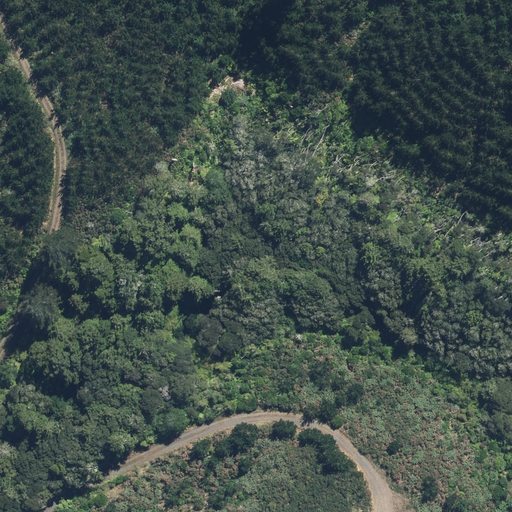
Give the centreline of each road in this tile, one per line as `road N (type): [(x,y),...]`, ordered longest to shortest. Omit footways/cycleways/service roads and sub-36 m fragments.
road 1 (track): [(62,511),(126,463),(223,422),(310,437),(347,463),(370,511)]
road 2 (track): [(0,32),(35,108),(48,166),(46,217),(0,346)]
